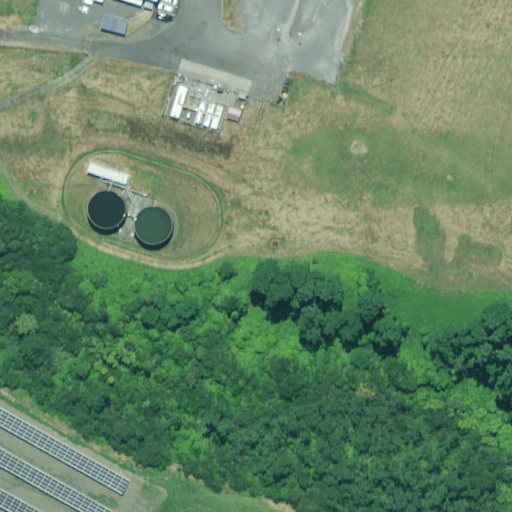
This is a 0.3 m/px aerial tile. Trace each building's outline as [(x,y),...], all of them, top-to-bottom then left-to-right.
[(189,90),(181,87),(172,117),(181,119),(189,90)] [(225,108),(203,102),(197,124),(219,131),(225,108)] [(131,177),(92,164),(90,172),(128,185),(131,177)] [(153,179),(138,174),(132,191),(148,196),(153,179)] [(103,229),(106,230),(110,230),(113,230),(116,229),(119,227),(121,225),(124,223),(125,220),(127,217),(127,214),(128,210),(127,207),(126,204),(125,201),(123,198),(120,196),(118,194),(115,193),(111,192),(108,192),(105,192),(102,193),(99,195),(96,197),(94,199),(92,202),(91,205),(90,208),(90,212),(90,215),(91,218),(93,221),(95,224),(97,226),(100,228),(103,229)] [(151,246),(154,247),(158,247),(161,246),(164,245),(167,244),(170,242),(172,239),(174,236),(176,233),(176,230),(177,226),(176,223),(175,220),(173,217),(171,214),(169,212),(166,210),(163,209),(160,208),(156,208),(153,208),(149,209),(146,211),(144,213),(141,215),(140,218),(138,221),(137,225),(137,228),(138,231),(139,235),(140,238),(142,240),(145,243),(148,245),(151,246)]
